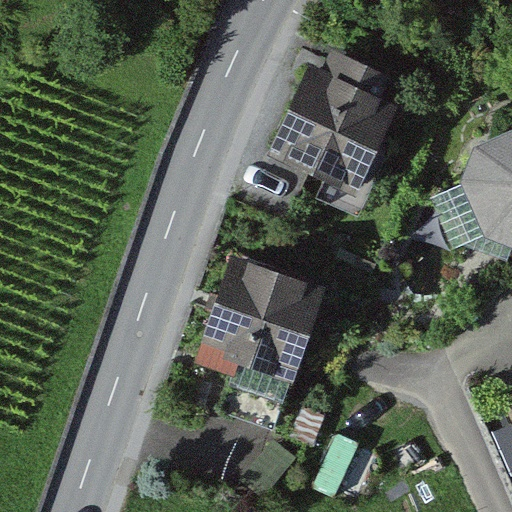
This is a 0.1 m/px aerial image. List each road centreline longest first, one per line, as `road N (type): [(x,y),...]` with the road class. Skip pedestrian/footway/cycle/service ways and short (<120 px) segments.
road 1 (tertiary): [(69,511),(219,83),(261,0)]
road 2 (residential): [(437,379),(492,511)]
